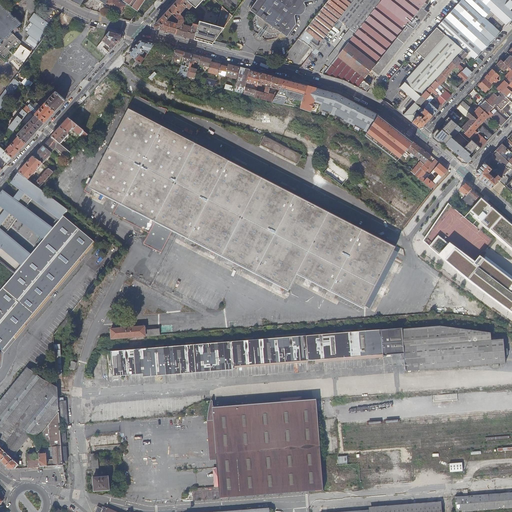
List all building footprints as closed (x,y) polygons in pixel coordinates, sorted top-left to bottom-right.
[(122,0),(109,0),(107,4),(121,14),(128,4),(122,0)] [(122,0),(128,4),(138,11),(146,0),(122,0)] [(144,15),(157,0),(146,0),(138,11),(140,13),(141,12),(144,15)] [(187,0),(177,0),(169,10),(180,19),(184,18),(184,16),(181,15),(181,13),(182,11),(183,11),(185,9),(187,7),(188,7),(191,10),(194,6),(187,0)] [(257,33),(265,38),(267,40),(277,38),(281,33),(288,37),(297,24),(295,14),(303,2),(314,0),(257,0),(250,10),(257,15),(253,20),(255,31),(257,33)] [(329,0),(299,39),(302,42),(303,42),(304,42),(312,48),(311,48),(312,49),(314,51),(324,38),(334,26),(339,19),(352,3),(354,0),(329,0)] [(382,0),(375,10),(356,33),(348,43),(344,48),(341,52),(339,55),(336,58),(330,67),(329,68),(323,75),(342,80),(344,81),(347,82),(359,88),(366,92),(371,86),(364,80),(367,77),(369,74),(371,72),(372,70),(379,75),(420,23),(428,13),(424,10),(428,5),(425,3),(427,0),(382,0)] [(339,19),(344,23),(351,29),(343,39),(348,43),(356,33),(375,10),(382,0),(354,0),(352,3),(339,19)] [(461,0),(458,4),(438,27),(442,30),(447,35),(464,50),(469,55),(480,65),(483,62),(478,58),(500,34),(486,21),(483,19),(491,10),(494,12),(508,25),(511,20),(511,12),(509,9),(505,6),(510,0),(461,0)] [(0,52),(5,57),(8,54),(10,52),(9,50),(13,46),(15,48),(21,42),(11,32),(14,29),(15,30),(22,24),(16,17),(15,18),(11,14),(12,13),(9,10),(5,6),(4,7),(1,3),(2,3),(0,1),(0,52)] [(199,23),(195,39),(212,44),(233,16),(223,7),(221,14),(219,20),(217,26),(209,23),(205,22),(202,22),(200,21),(199,23)] [(176,34),(179,23),(169,20),(173,16),(179,22),(180,19),(169,10),(155,25),(156,28),(176,34)] [(483,19),(486,21),(494,12),(491,10),(483,19)] [(29,21),(34,24),(27,33),(39,43),(52,26),(35,13),(29,21)] [(179,22),(179,23),(176,34),(195,39),(199,23),(194,22),(193,26),(193,27),(190,26),(187,25),(186,25),(184,24),(184,22),(184,20),(184,18),(180,19),(179,22)] [(339,19),(334,26),(338,30),(344,23),(339,19)] [(447,35),(442,30),(441,31),(437,28),(419,48),(416,51),(421,56),(419,59),(421,60),(423,58),(425,59),(447,35)] [(110,31),(97,47),(107,55),(110,52),(108,50),(104,47),(107,43),(113,48),(122,38),(120,34),(112,31),(110,31)] [(263,40),(265,38),(257,33),(256,34),(256,40),(259,41),(262,41),(263,40)] [(447,36),(418,68),(401,87),(399,89),(400,89),(401,88),(417,102),(423,96),(427,91),(431,86),(436,81),(443,74),(453,63),(464,50),(447,36)] [(314,51),(300,68),(305,70),(328,41),(324,38),(314,51)] [(138,43),(129,53),(135,59),(142,63),(145,58),(140,55),(141,54),(143,54),(144,53),(144,51),(144,50),(148,53),(155,43),(145,41),(142,40),(141,40),(138,43)] [(294,44),(285,56),(291,61),(300,48),(294,44)] [(179,56),(184,57),(185,52),(175,49),(173,60),(176,60),(177,61),(179,56)] [(326,64),(330,67),(336,58),(339,55),(341,52),(339,51),(337,49),(328,60),(329,61),(326,64)] [(469,55),(464,50),(453,63),(457,66),(457,67),(469,55)] [(188,67),(189,67),(190,63),(193,54),(185,52),(184,57),(183,61),(187,62),(186,65),(188,65),(188,67)] [(198,61),(200,62),(201,56),(193,54),(190,63),(194,64),(194,62),(196,63),(196,62),(198,63),(198,61)] [(202,65),(210,67),(211,64),(211,62),(212,59),(201,56),(200,62),(199,65),(201,65),(202,65)] [(511,70),(504,63),(501,60),(497,65),(505,72),(506,71),(505,70),(507,68),(510,71),(504,78),(508,82),(511,77),(511,70)] [(209,72),(218,74),(221,65),(215,63),(214,65),(211,64),(210,67),(209,72)] [(443,74),(447,78),(450,75),(449,74),(457,66),(453,63),(443,74)] [(179,76),(186,78),(187,75),(189,68),(187,67),(186,71),(184,70),(185,64),(182,64),(181,69),(179,76)] [(225,76),(236,79),(237,77),(240,67),(229,64),(228,67),(225,76)] [(225,76),(228,67),(221,65),(218,74),(225,76)] [(326,66),(320,74),(323,75),(329,68),(326,66)] [(172,74),(179,76),(181,69),(174,67),(172,74)] [(193,77),(195,78),(198,69),(189,67),(189,68),(187,75),(193,77)] [(244,94),(250,70),(240,67),(233,91),(241,93),(244,94)] [(462,72),(468,77),(473,73),(467,67),(462,72)] [(500,77),(492,69),(485,78),(486,79),(492,84),(498,77),(499,78),(500,77)] [(258,85),(261,73),(250,70),(248,80),(247,84),(252,85),(253,83),(256,84),(256,87),(258,87),(258,85)] [(458,75),(465,81),(468,77),(462,72),(458,75)] [(271,87),(274,76),(261,73),(258,85),(262,86),(263,84),(267,85),(267,87),(266,87),(265,92),(269,93),(271,87)] [(446,91),(452,96),(454,94),(444,85),(443,86),(441,84),(447,78),(443,74),(436,81),(440,85),(441,86),(446,90),(446,91)] [(271,101),(272,102),(286,80),(274,76),(271,87),(278,89),(276,92),(275,94),(274,95),(269,94),(267,100),(271,101)] [(23,83),(15,78),(5,91),(0,98),(0,113),(1,114),(23,83)] [(205,83),(215,86),(217,80),(207,78),(205,83)] [(492,84),(486,79),(479,86),(482,89),(484,90),(486,92),(493,85),(492,84)] [(389,155),(398,161),(405,153),(406,152),(414,142),(395,128),(379,115),(338,94),(308,86),(301,84),(286,80),(272,102),(301,108),(330,118),(366,136),(389,155)] [(431,86),(435,91),(440,85),(436,81),(431,86)] [(497,89),(502,93),(507,88),(509,85),(505,81),(497,89)] [(450,86),(455,92),(458,88),(453,83),(451,85),(450,86)] [(444,94),(445,93),(446,91),(446,90),(444,91),(444,90),(443,91),(440,88),(441,86),(440,85),(435,91),(439,94),(441,96),(443,93),(444,94)] [(431,86),(427,91),(431,95),(432,93),(436,97),(439,94),(435,91),(431,86)] [(244,94),(255,97),(256,91),(257,90),(246,88),(244,94)] [(510,97),(511,98),(511,92),(511,91),(507,88),(502,93),(506,97),(510,93),(511,95),(510,97)] [(56,91),(45,103),(55,112),(66,100),(56,91)] [(255,97),(267,100),(269,94),(256,91),(255,97)] [(427,91),(423,96),(426,100),(428,101),(432,97),(431,95),(427,91)] [(441,96),(447,101),(451,97),(447,93),(446,94),(445,93),(444,94),(443,93),(441,96)] [(501,126),(502,127),(507,122),(496,112),(497,111),(493,108),(496,104),(502,110),(503,109),(510,118),(511,115),(511,102),(508,99),(506,97),(502,93),(498,97),(495,101),(485,112),(489,116),(497,123),(501,126)] [(480,107),(485,112),(495,101),(498,97),(495,94),(489,100),(488,99),(480,107)] [(417,102),(415,103),(420,107),(426,100),(423,96),(417,102)] [(436,101),(442,106),(447,101),(441,96),(436,101)] [(127,114),(188,145),(192,136),(163,120),(168,111),(158,108),(136,97),(127,114)] [(432,105),(438,110),(442,106),(436,101),(432,105)] [(470,113),(478,120),(480,117),(485,112),(480,107),(475,112),(463,101),(460,105),(470,113)] [(55,112),(45,103),(40,108),(39,109),(39,110),(35,114),(36,114),(45,123),(49,118),(55,112)] [(415,103),(404,115),(413,122),(419,115),(422,113),(423,111),(421,108),(420,107),(415,103)] [(425,109),(433,116),(438,110),(432,105),(430,103),(426,107),(424,105),(421,108),(423,111),(425,109)] [(26,105),(23,109),(9,127),(13,131),(31,109),(26,105)] [(462,129),(466,132),(471,126),(478,120),(470,113),(460,105),(457,108),(466,117),(467,116),(471,119),(462,129)] [(419,115),(413,122),(419,127),(423,127),(433,116),(425,109),(423,111),(422,113),(425,115),(424,116),(423,116),(421,117),(419,115)] [(454,112),(449,117),(456,123),(461,117),(456,112),(455,113),(454,112)] [(480,117),(484,121),(489,116),(485,112),(480,117)] [(19,136),(27,143),(35,134),(45,123),(36,114),(17,134),(19,136)] [(198,150),(188,145),(127,114),(93,181),(89,179),(85,185),(90,187),(86,194),(90,196),(92,191),(97,193),(98,191),(121,203),(157,221),(173,230),(180,233),(290,290),(294,283),(295,281),(299,273),(365,308),(394,251),(225,164),(198,150)] [(433,138),(450,153),(461,142),(458,140),(465,133),(466,132),(462,129),(456,123),(449,117),(433,134),(433,138)] [(478,120),(471,126),(475,130),(484,121),(480,117),(478,120)] [(74,123),(69,119),(60,128),(68,135),(73,128),(75,130),(73,131),(84,139),(88,135),(74,123)] [(466,132),(465,133),(481,149),(488,141),(476,131),(475,130),(471,126),(466,132)] [(476,131),(488,141),(493,136),(483,126),(479,130),(478,129),(476,131)] [(68,135),(60,128),(56,133),(52,138),(60,145),(64,141),(65,142),(66,141),(65,140),(65,139),(69,135),(68,135)] [(461,142),(450,153),(463,163),(465,164),(467,164),(474,157),(470,154),(471,152),(462,144),(464,143),(462,140),(463,139),(473,147),(472,148),(477,153),(481,149),(465,133),(458,140),(461,142)] [(5,150),(13,158),(27,143),(19,136),(5,150)] [(60,145),(52,138),(43,147),(51,153),(53,152),(54,153),(56,151),(66,159),(71,154),(69,152),(60,145)] [(300,159),(263,140),(261,145),(297,164),(300,159)] [(415,156),(416,155),(422,148),(414,142),(406,152),(414,158),(415,156)] [(496,150),(504,158),(506,156),(502,153),(503,152),(505,154),(508,150),(504,146),(502,144),(496,150)] [(0,155),(8,163),(13,158),(5,150),(3,148),(0,145),(0,155)] [(200,145),(198,150),(225,164),(227,160),(200,145)] [(51,153),(43,147),(36,154),(33,158),(42,164),(52,154),(51,153)] [(416,155),(426,162),(431,156),(422,148),(416,155)] [(500,171),(504,175),(511,166),(511,164),(509,162),(504,158),(496,150),(493,154),(505,166),(504,167),(503,167),(501,169),(502,170),(500,171)] [(422,161),(425,164),(426,162),(416,155),(415,156),(422,161)] [(24,177),(28,180),(34,174),(37,172),(36,171),(42,164),(33,158),(19,173),(24,177)] [(500,171),(490,162),(487,160),(477,171),(477,175),(492,188),(500,180),(504,175),(500,171)] [(413,173),(415,175),(425,164),(422,161),(412,172),(413,173)] [(433,172),(440,164),(437,161),(430,169),(433,172)] [(48,169),(54,173),(56,170),(51,167),(49,165),(46,163),(44,166),(48,169)] [(442,177),(448,171),(440,164),(433,172),(430,176),(432,178),(434,175),(433,174),(435,172),(442,177)] [(421,180),(424,182),(426,180),(422,177),(428,170),(424,166),(416,176),(421,180)] [(34,185),(39,189),(54,173),(48,169),(34,185)] [(28,180),(24,177),(16,186),(20,190),(13,200),(7,195),(0,203),(0,204),(5,209),(0,216),(0,262),(4,266),(15,275),(30,256),(6,236),(18,219),(45,239),(52,230),(25,210),(33,200),(60,220),(63,217),(68,211),(39,189),(34,185),(28,180)] [(424,182),(432,189),(437,184),(434,181),(432,182),(428,178),(426,180),(424,182)] [(466,197),(472,191),(465,185),(460,191),(466,197)] [(472,205),(479,198),(472,191),(466,197),(465,199),(472,205)] [(511,226),(481,200),(467,214),(511,251),(511,226)] [(157,221),(121,203),(115,215),(150,233),(157,221)] [(450,218),(443,213),(437,222),(460,238),(470,224),(454,213),(450,218)] [(63,217),(60,220),(52,230),(45,239),(30,256),(15,275),(3,289),(34,314),(48,297),(58,286),(77,263),(83,255),(94,242),(63,217)] [(157,221),(150,233),(145,244),(162,253),(173,230),(157,221)] [(479,263),(440,235),(430,247),(511,311),(511,275),(484,256),(479,263)] [(3,289),(0,292),(0,345),(4,349),(34,314),(3,289)] [(431,297),(438,300),(442,292),(435,289),(431,297)] [(147,326),(112,329),(113,338),(161,334),(160,328),(147,329),(147,326)] [(402,328),(382,330),(383,355),(384,356),(387,356),(388,355),(391,355),(391,349),(404,348),(405,354),(406,371),(493,363),(498,363),(505,362),(504,354),(504,348),(503,339),(491,340),(490,333),(440,326),(402,329),(402,328)] [(383,355),(382,330),(112,353),(114,377),(383,355)] [(0,445),(16,425),(30,437),(37,442),(38,440),(59,412),(58,388),(41,380),(27,368),(0,402),(0,445)] [(63,399),(60,399),(60,402),(59,402),(61,426),(68,426),(66,401),(63,401),(63,399)] [(218,467),(220,487),(221,498),(323,490),(316,402),(247,407),(247,405),(240,404),(230,403),(222,403),(216,404),(215,405),(213,405),(212,401),(211,400),(209,403),(208,408),(207,416),(207,421),(214,421),(217,461),(218,467)] [(38,440),(39,452),(44,452),(47,452),(46,449),(52,448),(62,447),(62,443),(61,430),(59,412),(38,440)] [(214,421),(207,421),(209,461),(217,461),(214,421)] [(9,456),(12,460),(30,437),(16,425),(0,445),(0,447),(7,454),(9,456)] [(9,470),(15,469),(18,465),(12,460),(9,456),(8,457),(6,456),(7,454),(0,447),(0,460),(2,462),(9,470)] [(49,467),(63,466),(62,447),(52,448),(53,460),(49,461),(49,464),(49,467)] [(40,455),(41,467),(49,467),(49,464),(49,461),(47,461),(47,453),(45,453),(45,454),(44,455),(44,452),(39,452),(40,455)] [(28,456),(29,468),(41,467),(40,455),(28,456)] [(98,456),(92,456),(93,473),(100,472),(98,456)] [(463,461),(450,462),(451,471),(463,470),(463,461)] [(109,477),(93,478),(94,492),(110,491),(109,477)] [(511,491),(456,495),(458,509),(511,505),(511,491)]
